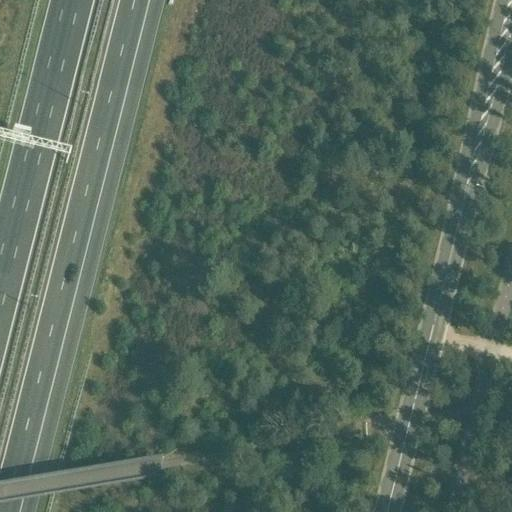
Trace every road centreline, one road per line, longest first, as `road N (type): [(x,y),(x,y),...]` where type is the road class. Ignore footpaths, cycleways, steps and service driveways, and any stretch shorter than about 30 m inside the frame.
road 1 (motorway): [(13,511),(143,0)]
road 2 (primary): [(387,511),(511,9)]
road 3 (motorway): [(73,0),(0,290)]
